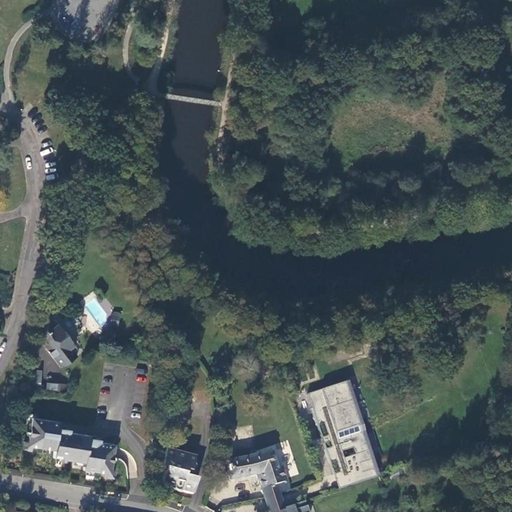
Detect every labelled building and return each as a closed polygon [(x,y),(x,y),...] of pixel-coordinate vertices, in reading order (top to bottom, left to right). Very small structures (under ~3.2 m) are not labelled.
[(116,326),(118,313),(112,312),(110,325),(116,326)] [(68,337),(65,332),(61,332),(56,325),(54,327),(54,326),(48,319),(40,343),(58,367),(63,367),(76,357),(70,349),(73,347),(68,340),(68,337)] [(32,371),(31,387),(41,387),(41,372),(32,371)] [(352,380),(310,391),(336,488),(378,477),(352,380)] [(64,393),(65,385),(45,383),(45,391),(64,393)] [(299,424),(299,410),(295,410),(294,414),(291,414),(291,423),(299,424)] [(58,423),(30,419),(26,443),(23,443),(22,451),(30,453),(31,449),(55,452),(54,459),(84,463),(83,471),(105,474),(105,479),(113,481),(115,472),(110,471),(113,446),(98,444),(99,441),(97,438),(92,437),(90,439),(87,439),(87,437),(68,434),(68,430),(66,428),(63,428),(60,430),(57,429),(58,423)] [(165,450),(160,467),(165,468),(160,486),(170,489),(171,487),(182,490),(181,492),(191,495),(195,480),(184,477),(185,471),(190,472),(194,458),(165,450)] [(225,463),(214,465),(215,469),(214,469),(215,475),(216,475),(218,482),(228,480),(229,480),(255,475),(267,511),(280,511),(287,510),(286,508),(293,506),(292,500),(297,499),(293,487),(289,488),(281,466),(275,467),(270,450),(245,457),(225,461),(225,463)]
